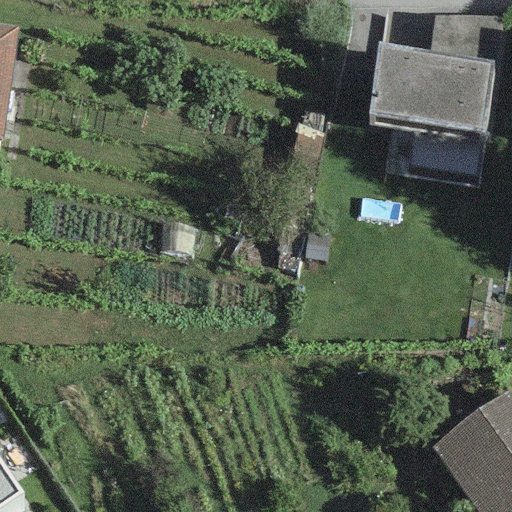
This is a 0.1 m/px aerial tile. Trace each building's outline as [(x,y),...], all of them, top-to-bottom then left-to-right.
[(502,16),(433,16),(429,51),(493,60),(502,61),(502,16)] [(429,51),(379,45),(369,117),(483,133),(493,60),(429,51)] [(30,50),(0,46),(0,157),(16,159),(30,50)] [(511,511),(511,401),(435,459),(475,511),(511,511)] [(0,511),(8,511),(0,500),(0,511)]
